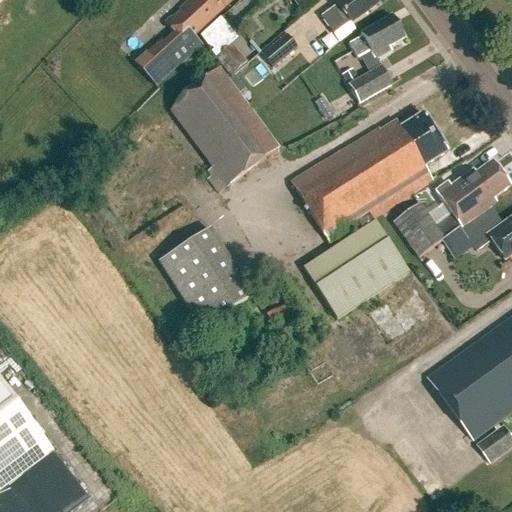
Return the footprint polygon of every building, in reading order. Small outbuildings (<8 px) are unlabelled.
[(178,54),(231,4),(226,0),(192,0),(179,12),(181,14),(172,22),(171,20),(165,25),(175,36),(167,43),(178,54)] [(370,0),(338,0),(333,4),(335,7),(319,19),(332,37),(348,25),(349,26),(376,6),(370,0)] [(347,47),(366,78),(348,89),(358,105),(388,87),(379,71),(378,71),(374,63),(390,54),(387,50),(403,41),(390,19),(360,36),(361,39),(347,47)] [(272,70),(297,50),(285,36),(260,57),(272,70)] [(228,79),(245,65),(229,46),(212,61),(228,79)] [(216,196),(277,151),(218,71),(181,98),(170,113),(212,170),(206,174),(209,179),(206,182),(216,196)] [(325,99),(317,105),(328,122),(336,116),(325,99)] [(377,131),(290,185),(328,247),(431,183),(423,169),(445,154),(421,116),(398,130),(394,123),(379,133),(377,131)] [(492,201),(509,189),(491,165),(474,177),(471,173),(449,189),(446,185),(434,194),(445,210),(429,222),(418,207),(391,225),(418,262),(444,243),(443,242),(460,230),(460,231),(476,219),(488,237),(486,238),(505,263),(511,257),(511,218),(500,227),(488,210),(495,205),(492,201)] [(373,223),(301,270),(335,322),(407,274),(373,223)] [(159,265),(202,333),(254,300),(211,232),(159,265)] [(497,434),(476,449),(489,467),(511,450),(511,438),(504,429),(501,431),(498,426),(511,415),(511,319),(427,382),(472,444),(493,429),(497,434)] [(0,511),(76,511),(88,504),(0,385),(0,511)]
